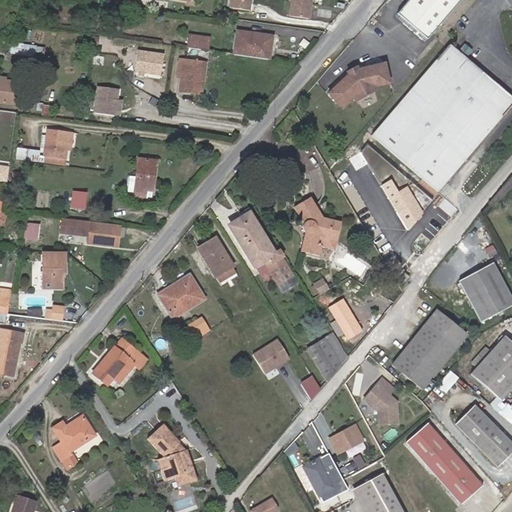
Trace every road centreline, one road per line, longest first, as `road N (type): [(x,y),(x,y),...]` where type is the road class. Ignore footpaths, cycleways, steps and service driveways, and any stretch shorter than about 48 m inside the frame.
road 1 (unclassified): [(0,440),(384,0)]
road 2 (unclassified): [(222,511),(511,179)]
